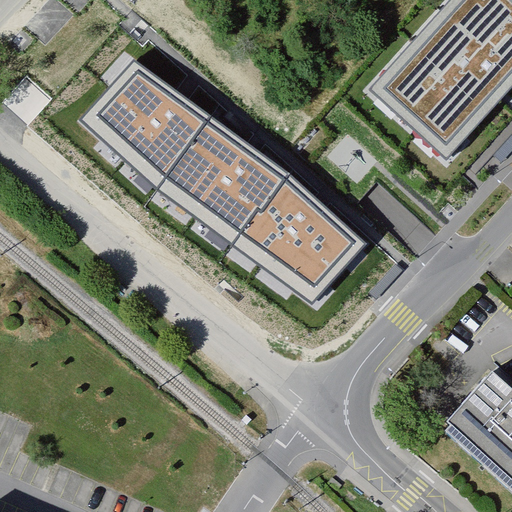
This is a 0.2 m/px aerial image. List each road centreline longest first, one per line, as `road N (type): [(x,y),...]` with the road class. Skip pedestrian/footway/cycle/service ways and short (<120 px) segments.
road 1 (residential): [(0,147),(140,272),(306,403),(343,414)]
road 2 (residential): [(343,414),(366,358),(511,218)]
road 3 (residential): [(343,414),(317,421),(246,511)]
road 4 (residential): [(343,414),(370,458),(433,511)]
